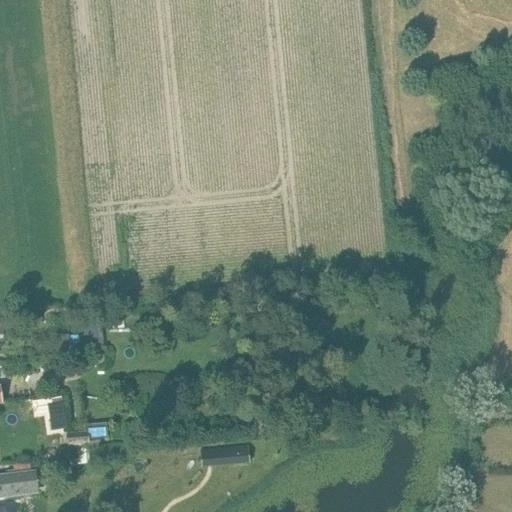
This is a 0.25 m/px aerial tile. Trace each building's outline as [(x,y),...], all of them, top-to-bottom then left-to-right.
[(98,323),(78,325),(81,349),(101,347),(98,323)] [(63,427),(45,442),(55,446),(64,444),(63,427)] [(90,445),(89,433),(67,434),(68,446),(90,445)] [(246,447),(223,449),(225,465),(248,463),(246,447)] [(88,449),(68,450),(69,466),(89,465),(88,449)] [(33,473),(0,476),(0,497),(35,493),(33,473)]
